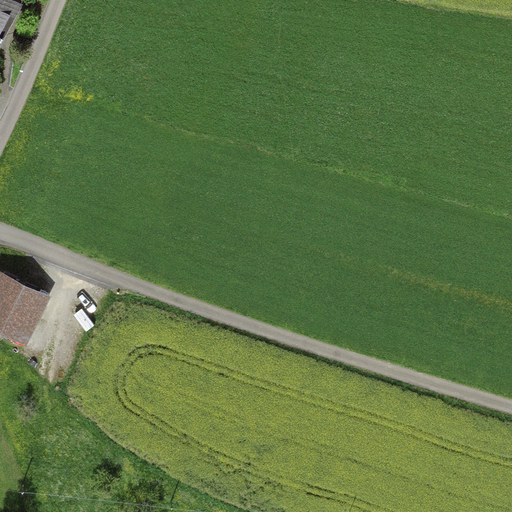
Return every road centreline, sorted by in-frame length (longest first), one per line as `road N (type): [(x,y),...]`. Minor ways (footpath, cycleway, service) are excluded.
road 1 (unclassified): [(79,266),(511,409)]
road 2 (residential): [(0,138),(55,0)]
